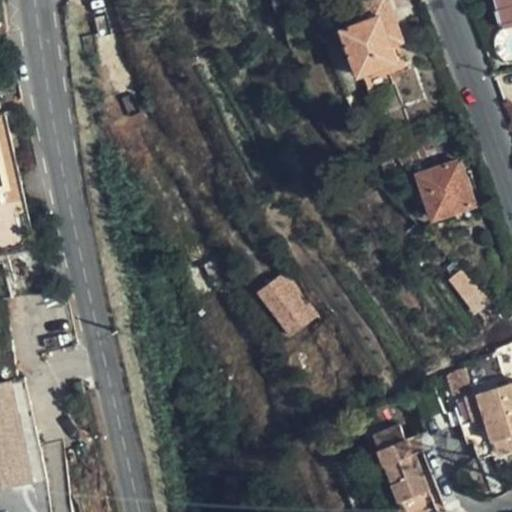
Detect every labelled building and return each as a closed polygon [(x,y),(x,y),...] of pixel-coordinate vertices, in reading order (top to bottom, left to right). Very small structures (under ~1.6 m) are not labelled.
[(383,13),(393,8),(390,0),(359,0),(352,3),(359,22),(343,27),(361,74),(400,59),(395,45),(383,13)] [(511,0),(496,0),(503,24),(511,21),(511,0)] [(405,41),(393,8),(383,13),(395,45),(405,41)] [(5,151),(5,132),(0,110),(0,109),(0,255),(31,249),(5,151)] [(32,249),(5,132),(5,151),(31,249),(32,249)] [(395,150),(397,156),(401,166),(428,156),(422,141),(395,150)] [(401,166),(397,156),(384,161),(392,184),(405,179),(401,166)] [(476,203),(463,159),(421,172),(435,216),(476,203)] [(282,271),(260,288),(295,332),(316,315),(282,271)] [(511,433),(511,378),(451,394),(453,403),(449,404),(458,441),(462,439),(468,460),(484,457),(481,441),(511,433)] [(21,379),(0,383),(0,401),(17,484),(41,480),(21,379)] [(0,401),(0,487),(17,484),(0,401)] [(423,493),(413,451),(408,452),(400,423),(375,429),(393,501),(423,493)]
